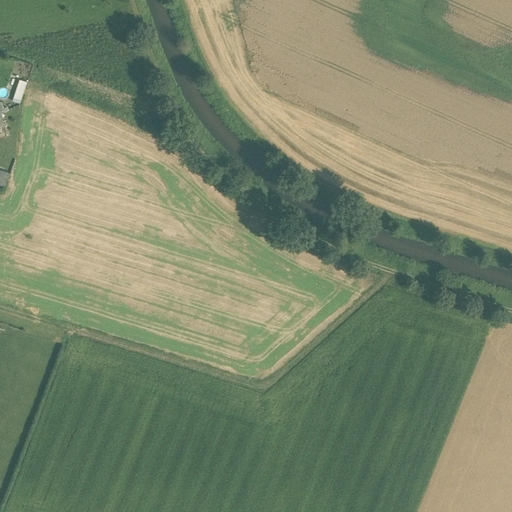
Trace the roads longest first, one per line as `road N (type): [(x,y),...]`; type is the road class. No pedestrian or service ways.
road 1 (track): [(511,315),(356,262),(260,206),(191,141),(133,0)]
road 2 (track): [(0,307),(264,392),(401,279)]
road 3 (track): [(511,264),(375,220),(264,151),(204,72),(180,0)]
